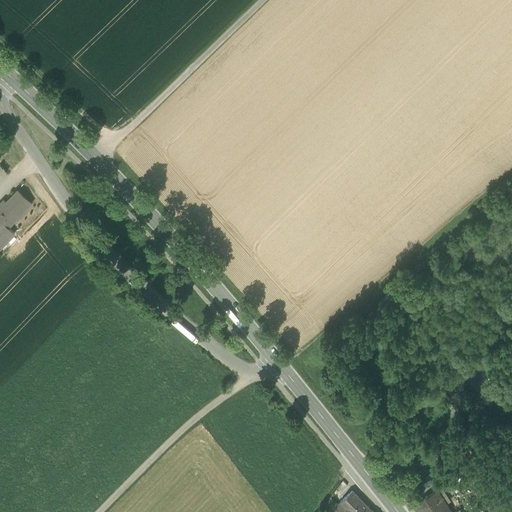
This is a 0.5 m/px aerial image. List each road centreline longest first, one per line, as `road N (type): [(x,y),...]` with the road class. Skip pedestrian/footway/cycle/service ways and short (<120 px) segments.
road 1 (secondary): [(274,359),(94,158)]
road 2 (unclassified): [(274,359),(151,453),(94,511)]
road 3 (unclassified): [(94,158),(262,0)]
road 4 (secondary): [(397,511),(274,359)]
road 5 (track): [(0,37),(114,142)]
road 6 (secondary): [(94,158),(0,70)]
